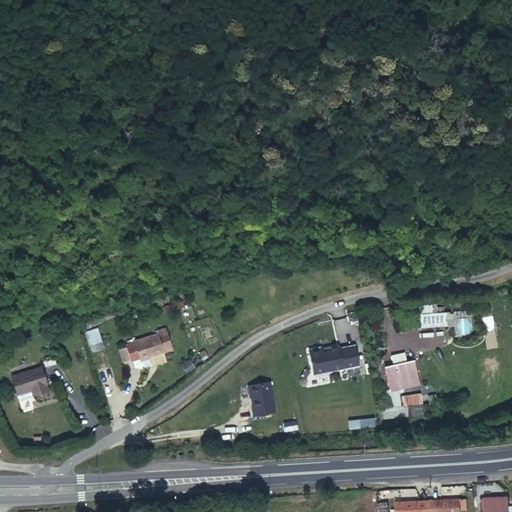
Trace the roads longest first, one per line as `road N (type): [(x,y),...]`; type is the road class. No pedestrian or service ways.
road 1 (residential): [(508,266),(467,281),(335,303),(271,327),(56,478)]
road 2 (primary): [(43,499),(294,472)]
road 3 (primary): [(294,472),(56,478)]
road 4 (primary): [(511,457),(294,472)]
